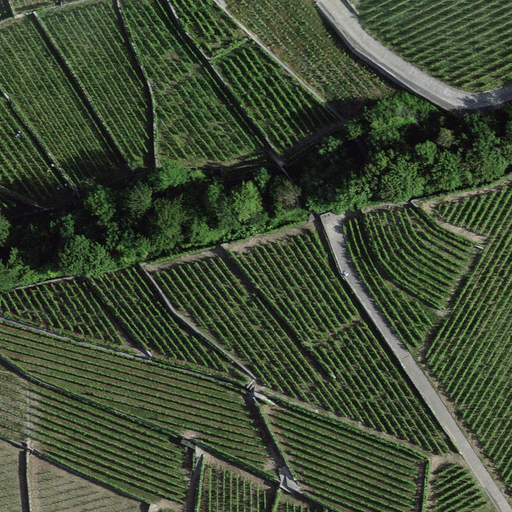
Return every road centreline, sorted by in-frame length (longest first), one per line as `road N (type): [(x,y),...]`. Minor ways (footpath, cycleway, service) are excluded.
road 1 (track): [(334,221),(359,286),(509,511)]
road 2 (track): [(329,0),(363,40),(450,98),(491,106),(511,97)]
